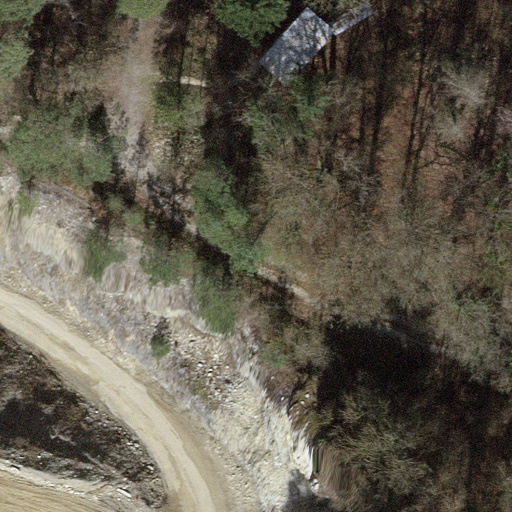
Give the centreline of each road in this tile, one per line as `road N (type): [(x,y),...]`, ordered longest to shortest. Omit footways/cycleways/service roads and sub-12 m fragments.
road 1 (track): [(116,171),(409,340),(511,373)]
road 2 (track): [(116,171),(155,0)]
road 3 (track): [(0,108),(116,171)]
